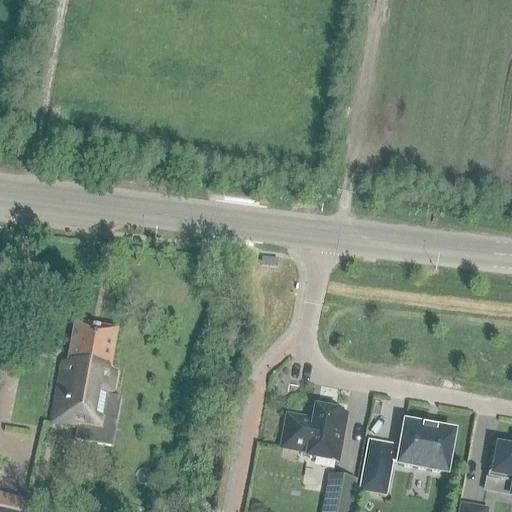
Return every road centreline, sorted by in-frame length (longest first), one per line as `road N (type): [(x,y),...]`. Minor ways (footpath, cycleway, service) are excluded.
road 1 (residential): [(320,236),(308,358),(328,378),(511,410)]
road 2 (tertiary): [(320,236),(0,194)]
road 3 (unknown): [(29,199),(0,412)]
road 4 (tertiary): [(511,257),(320,236)]
